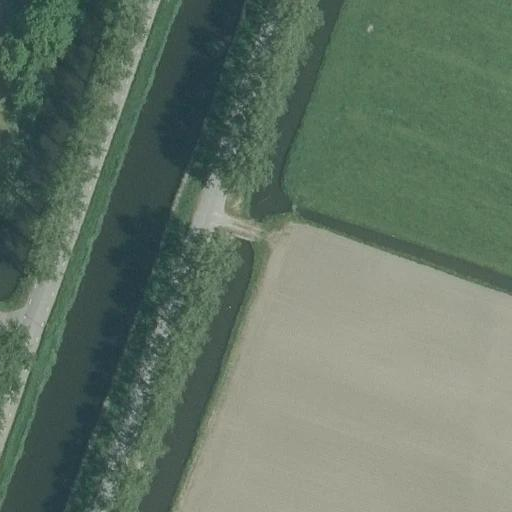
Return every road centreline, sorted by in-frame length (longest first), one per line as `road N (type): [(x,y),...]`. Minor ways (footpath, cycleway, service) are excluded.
road 1 (unclassified): [(105,511),(285,0)]
road 2 (tertiary): [(0,417),(146,0)]
